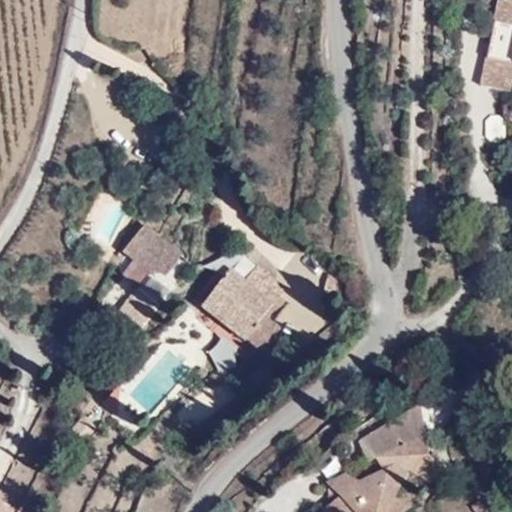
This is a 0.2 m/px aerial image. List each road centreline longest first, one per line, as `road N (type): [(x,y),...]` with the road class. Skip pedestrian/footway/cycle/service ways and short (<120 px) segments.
road 1 (tertiary): [(336,0),(385,329),(355,365),(233,462),(199,511)]
road 2 (unclassified): [(81,0),(32,185),(0,235)]
